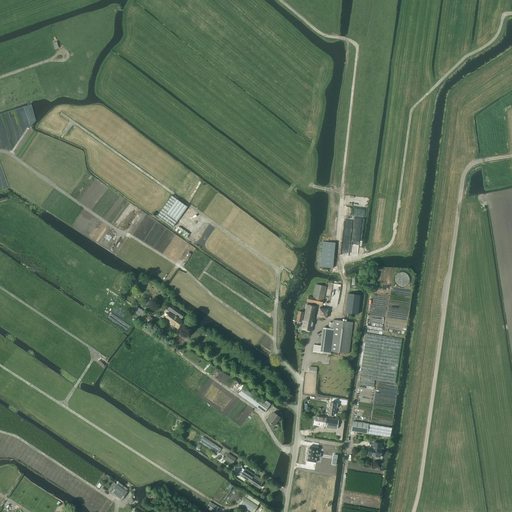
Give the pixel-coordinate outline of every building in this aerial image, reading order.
[(157,216),(173,227),(187,208),(187,207),(172,196),(163,208),(157,216)] [(320,267),(333,268),(335,243),(323,242),(320,267)] [(307,302),(322,305),(326,287),(316,284),(313,298),(308,297),(307,302)] [(345,313),(358,314),(360,296),(347,294),(345,313)] [(169,312),(164,319),(178,329),(183,321),(180,319),(181,318),(184,315),(169,304),(166,308),(165,309),(169,312)] [(301,330),(311,332),(316,306),(306,304),(303,320),(302,320),(303,312),(298,311),(296,321),(303,323),(301,330)] [(137,307),(133,312),(140,317),(140,318),(141,319),(139,321),(144,324),(145,322),(149,325),(154,319),(144,312),(137,307)] [(317,317),(326,319),(328,310),(319,308),(317,317)] [(331,351),(348,353),(352,323),(333,320),(332,323),(329,322),(328,328),(323,328),(320,346),(313,345),(312,352),(330,354),(331,351)] [(358,385),(373,387),(375,380),(395,383),(402,339),(367,333),(358,385)] [(243,387),(238,394),(264,413),(269,406),(270,404),(264,399),(262,401),(243,387)] [(328,415),(333,415),(334,407),(337,408),(338,403),(330,402),(328,415)] [(267,421),(274,426),(280,418),(273,413),(267,421)] [(315,416),(314,424),(325,426),(325,422),(326,418),(315,416)] [(326,418),(325,422),(327,423),(326,427),(337,429),(338,420),(326,418)] [(352,421),(350,431),(367,434),(390,437),(392,428),(369,424),(352,421)] [(200,443),(208,448),(217,454),(221,449),(204,437),(200,443)] [(381,450),(380,450),(381,444),(374,443),(373,449),(369,448),(367,456),(380,457),(381,454),(381,453),(381,450)] [(318,448),(309,446),(307,461),(315,462),(316,457),(320,458),(320,453),(317,453),(318,448)] [(224,459),(232,464),(236,458),(228,453),(224,459)] [(240,476),(250,482),(254,475),(245,469),(240,476)] [(254,475),(250,482),(259,488),(264,481),(254,475)] [(117,485),(111,493),(115,496),(121,500),(122,498),(126,494),(127,492),(126,491),(117,485)] [(244,497),(240,504),(251,511),(253,511),(257,506),(260,502),(246,494),(244,497)] [(206,508),(208,509),(212,511),(217,511),(220,508),(210,502),(208,506),(206,508)]
